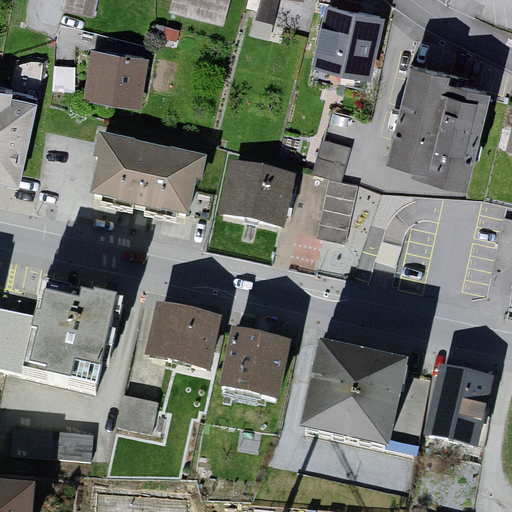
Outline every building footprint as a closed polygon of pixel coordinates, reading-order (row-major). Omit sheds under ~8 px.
[(66,0),(64,10),(90,15),(95,16),(98,0),(66,0)] [(172,0),(169,11),(223,25),(229,0),(172,0)] [(279,0),(258,0),(250,35),(270,39),(279,0)] [(385,15),(324,2),(311,64),(370,77),(385,15)] [(148,56),(91,48),(84,98),(141,105),(148,56)] [(449,69),(409,59),(386,157),(414,164),(412,172),(467,185),(489,88),(447,78),(449,69)] [(74,65),(53,65),(52,92),(74,92),(74,65)] [(0,177),(20,181),(37,100),(10,95),(12,89),(0,86),(0,177)] [(350,145),(322,139),(312,174),(330,178),(342,181),(350,145)] [(119,145),(100,141),(93,166),(99,167),(90,203),(190,224),(194,207),(198,189),(202,189),(208,165),(119,145)] [(295,180),(228,167),(216,221),(277,233),(284,234),(295,180)] [(342,181),(330,178),(315,238),(344,244),(356,185),(342,181)] [(511,262),(511,219),(504,217),(492,277),(511,266),(511,262)] [(95,401),(118,308),(46,292),(45,298),(40,324),(35,324),(32,342),(37,343),(30,378),(47,382),(45,388),(71,395),(95,401)] [(210,377),(222,322),(157,309),(145,361),(210,377)] [(36,320),(0,312),(0,373),(24,378),(32,342),(35,324),(36,320)] [(290,346),(231,334),(219,396),(276,407),(290,346)] [(408,371),(319,352),(299,440),(390,460),(408,371)] [(478,454),(494,380),(440,370),(424,443),(478,454)] [(123,397),(117,429),(153,436),(159,405),(156,404),(123,397)] [(13,430),(10,457),(90,463),(93,437),(13,430)] [(0,490),(0,511),(32,511),(34,494),(0,490)] [(186,511),(185,500),(97,494),(95,511),(186,511)]
